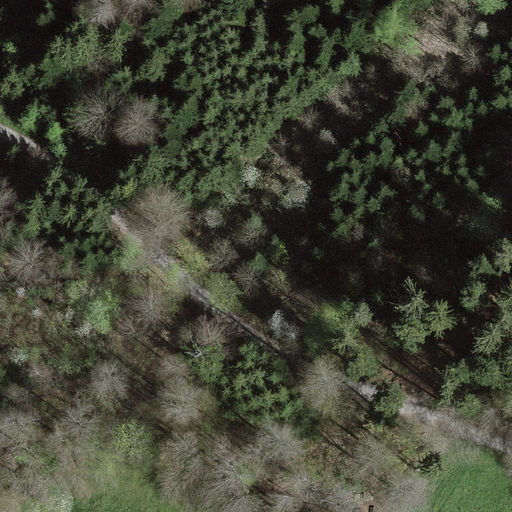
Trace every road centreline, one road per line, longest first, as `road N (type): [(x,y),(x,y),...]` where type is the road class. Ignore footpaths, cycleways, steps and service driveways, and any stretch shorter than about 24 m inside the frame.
road 1 (track): [(0,138),(125,226),(221,311),(360,382),(511,440)]
road 2 (track): [(221,311),(70,418),(0,446)]
